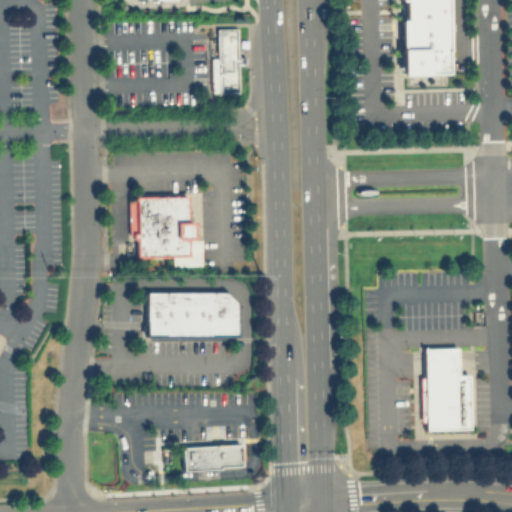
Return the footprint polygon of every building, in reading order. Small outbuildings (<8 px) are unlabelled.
[(443,0),(445,72),(399,73),(398,48),(399,48),(398,18),(403,18),(402,0),(443,0)] [(236,91),(210,92),(210,57),(216,57),(216,28),(235,27),(235,55),(242,55),(242,64),(235,64),(236,91)] [(125,199),(132,199),(132,195),(185,194),(185,221),(188,220),(189,237),(199,237),(199,264),(170,265),(170,255),(133,256),(133,238),(130,238),(130,233),(126,233),(125,199)] [(143,291),(223,290),(234,303),(234,335),(144,335),(143,291)] [(420,346),(453,345),(454,374),(464,373),(466,427),(423,429),(423,421),(418,421),(416,377),(421,376),(420,346)] [(179,445),(238,441),(239,465),(180,469),(179,445)]
